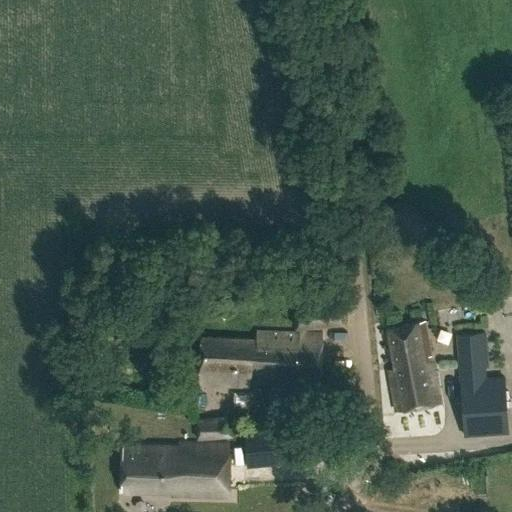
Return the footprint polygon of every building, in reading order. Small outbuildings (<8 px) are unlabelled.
[(341,322),(341,301),(293,305),(292,323),(295,328),(295,331),(257,328),(256,341),(201,337),(198,382),(252,386),(252,377),(318,381),(322,334),(303,332),(303,326),(341,322)] [(430,362),(422,324),(388,330),(395,368),(388,369),(396,412),(441,404),(432,362),(430,362)] [(489,379),(486,334),(458,335),(465,437),(508,435),(505,378),(489,379)] [(236,437),(235,416),(195,418),(196,439),(236,437)] [(280,463),(278,431),(244,434),(246,466),(280,463)] [(226,446),(177,445),(177,448),(122,447),(121,490),(169,491),(168,495),(225,496),(226,446)]
